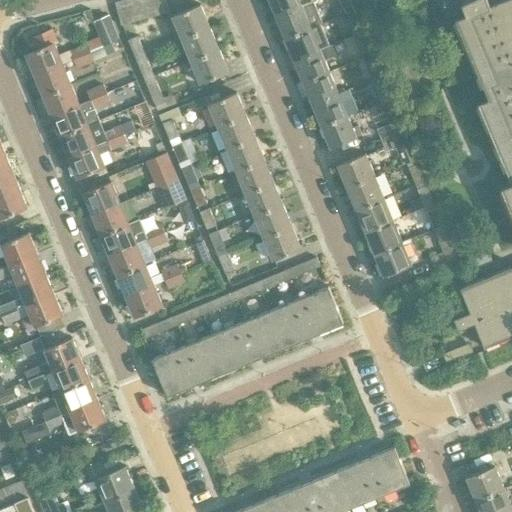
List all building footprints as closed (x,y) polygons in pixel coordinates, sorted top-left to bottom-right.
[(121,25),(132,22),(135,22),(128,0),(120,0),(115,2),(121,25)] [(128,0),(135,22),(146,19),(141,0),(128,0)] [(141,0),(146,19),(158,15),(153,0),(141,0)] [(153,0),(158,15),(170,12),(166,0),(153,0)] [(313,0),(268,0),(276,16),(314,1),(313,0)] [(349,0),(338,0),(343,10),(352,6),(349,0)] [(511,0),(436,0),(447,18),(466,10),(468,15),(456,19),(489,99),(480,103),(511,181),(511,182),(503,187),(511,209),(511,266),(461,288),(470,312),(454,318),(459,330),(475,323),(485,347),(511,336),(511,0)] [(321,24),(322,24),(314,1),(276,16),(285,38),(321,24)] [(182,38),(210,27),(201,4),(172,15),(182,38)] [(354,37),(363,33),(356,14),(346,18),(354,37)] [(104,45),(118,39),(108,15),(94,22),(104,45)] [(329,45),(321,24),(285,38),(294,60),(332,45),(331,44),(329,45)] [(191,60),(219,48),(210,27),(182,38),(191,60)] [(59,55),(55,43),(58,42),(53,29),(33,37),(38,49),(26,54),(34,75),(63,63),(63,64),(73,59),(90,52),(87,44),(59,55)] [(354,37),(361,54),(370,50),(363,33),(354,37)] [(145,54),(138,38),(129,42),(135,58),(145,54)] [(330,73),(329,71),(324,59),(335,54),(332,45),(294,60),(304,83),(330,73)] [(104,46),(90,52),(94,61),(107,55),(104,46)] [(219,48),(191,60),(200,83),(229,71),(219,48)] [(94,61),(90,52),(73,59),(77,68),(94,61)] [(144,80),(154,76),(145,54),(135,58),(144,80)] [(372,80),(381,76),(374,58),(364,62),(372,80)] [(71,83),(63,64),(63,63),(34,75),(43,95),(71,83)] [(312,105),(339,94),(330,73),(304,83),(312,105)] [(154,76),(144,80),(154,102),(163,98),(154,76)] [(381,76),(372,80),(379,98),(389,94),(381,76)] [(79,103),(71,84),(71,83),(43,95),(51,115),(79,103)] [(90,100),(107,93),(103,84),(86,91),(90,100)] [(218,126),(246,114),(237,92),(209,104),(218,126)] [(94,109),(111,102),(107,93),(90,100),(94,109)] [(322,127),(348,116),(339,94),(312,105),(322,127)] [(382,140),(404,131),(390,98),(381,102),(390,123),(377,129),(381,140),(382,140)] [(88,124),(80,104),(79,103),(51,115),(60,135),(88,124)] [(172,119),(181,115),(178,108),(159,116),(162,123),(172,119)] [(255,136),(247,115),(246,114),(218,126),(227,149),(255,136)] [(322,127),(331,148),(357,137),(348,116),(322,127)] [(182,142),(172,119),(162,123),(172,146),(182,142)] [(96,144),(88,125),(88,124),(60,135),(68,156),(96,144)] [(107,140),(124,133),(120,124),(103,131),(107,140)] [(399,146),(406,163),(416,159),(404,131),(382,140),(381,140),(384,147),(376,150),(379,157),(387,154),(386,151),(399,146)] [(128,143),(124,134),(124,133),(107,140),(97,145),(96,144),(68,156),(77,178),(105,166),(100,154),(111,150),(128,143)] [(264,159),(256,137),(255,136),(227,149),(236,170),(264,159)] [(189,159),(182,143),(182,142),(172,146),(179,163),(189,159)] [(0,170),(11,167),(4,149),(3,148),(0,149),(0,170)] [(156,187),(179,177),(168,151),(145,161),(156,187)] [(347,187),(375,176),(366,153),(337,164),(347,187)] [(274,181),(265,159),(264,159),(236,170),(245,193),(274,181)] [(191,164),(181,168),(190,190),(200,186),(197,179),(191,164)] [(425,181),(418,164),(408,167),(415,185),(425,181)] [(0,192),(19,185),(12,168),(11,167),(0,170),(0,192)] [(356,210),(385,199),(375,176),(347,187),(356,210)] [(156,187),(166,209),(188,199),(179,177),(156,187)] [(92,213),(120,202),(112,181),(84,193),(92,213)] [(283,203),(274,181),(245,193),(254,215),(283,203)] [(0,218),(28,207),(20,187),(19,185),(0,192),(0,218)] [(200,186),(190,190),(197,207),(207,203),(200,186)] [(434,204),(427,186),(417,189),(424,207),(434,204)] [(366,233),(394,221),(385,199),(356,210),(366,233)] [(128,222),(120,202),(92,213),(100,234),(128,222)] [(292,225),(283,203),(254,215),(263,237),(292,225)] [(209,234),(218,230),(209,208),(199,212),(209,234)] [(434,230),(444,226),(443,225),(436,208),(426,212),(434,230)] [(410,238),(402,241),(394,221),(366,233),(375,255),(410,239),(410,238)] [(137,243),(129,223),(128,222),(100,234),(109,254),(137,243)] [(148,238),(164,231),(160,222),(144,229),(148,238)] [(302,248),(292,225),(263,237),(269,250),(263,253),(267,262),(273,260),(276,259),(279,267),(298,259),(295,251),(302,248)] [(430,257),(435,268),(457,259),(446,230),(444,226),(434,230),(435,234),(443,252),(430,257)] [(218,256),(227,252),(218,230),(209,234),(218,256)] [(152,248),(168,241),(164,231),(148,238),(152,248)] [(0,269),(38,254),(29,232),(1,244),(6,257),(0,259),(0,269)] [(412,265),(407,252),(415,249),(410,239),(375,255),(384,276),(412,265)] [(145,263),(137,243),(109,254),(117,275),(145,263)] [(226,273),(235,270),(227,252),(218,256),(225,273),(226,273)] [(19,288),(47,277),(38,254),(0,269),(0,280),(14,275),(19,288)] [(288,279),(320,266),(317,257),(284,270),(288,279)] [(154,283),(146,264),(145,263),(117,275),(125,295),(154,283)] [(165,280),(181,273),(178,263),(161,271),(165,280)] [(235,270),(226,273),(231,285),(238,282),(237,279),(238,279),(235,270)] [(259,291),(288,279),(284,270),(255,282),(259,291)] [(168,288),(185,282),(181,273),(165,280),(168,288)] [(55,296),(54,294),(47,277),(19,288),(26,306),(27,308),(55,296)] [(230,303),(259,291),(255,282),(227,294),(230,303)] [(163,305),(154,285),(154,283),(125,295),(135,317),(163,305)] [(328,286),(268,311),(282,348),(344,323),(328,286)] [(201,315),(230,303),(227,294),(197,306),(201,315)] [(35,327),(63,315),(55,296),(27,308),(26,306),(18,309),(1,316),(5,325),(30,315),(35,327)] [(0,312),(1,316),(18,309),(15,300),(0,305),(0,312)] [(172,327),(201,315),(197,306),(169,318),(172,327)] [(225,372),(254,360),(282,348),(268,311),(209,335),(225,372)] [(144,339),(172,327),(169,318),(140,329),(144,339)] [(429,333),(425,322),(424,322),(416,325),(420,336),(429,333)] [(167,396),(196,384),(225,372),(209,335),(152,358),(167,396)] [(52,368),(80,356),(72,337),(44,348),(52,368)] [(89,377),(81,358),(80,356),(52,368),(61,389),(89,377)] [(28,380),(44,373),(41,364),(24,371),(28,380)] [(28,380),(31,389),(48,382),(44,373),(28,380)] [(98,398),(89,378),(89,377),(61,389),(62,391),(53,395),(57,405),(41,412),(45,421),(98,398)] [(107,420),(98,399),(98,398),(45,421),(48,429),(65,422),(71,434),(107,420)] [(7,447),(0,449),(0,459),(10,455),(7,447)] [(395,447),(334,472),(349,509),(410,484),(395,447)] [(476,499),(504,487),(495,465),(467,477),(476,499)] [(105,501),(135,488),(126,466),(95,478),(105,501)] [(283,511),(341,511),(349,509),(334,472),(276,495),(283,511)] [(85,483),(68,490),(72,499),(89,492),(85,483)] [(507,511),(511,510),(511,505),(505,488),(504,487),(476,499),(481,511),(507,511)] [(140,511),(144,511),(135,488),(105,501),(109,511),(140,511)] [(283,511),(276,495),(234,511),(283,511)]
